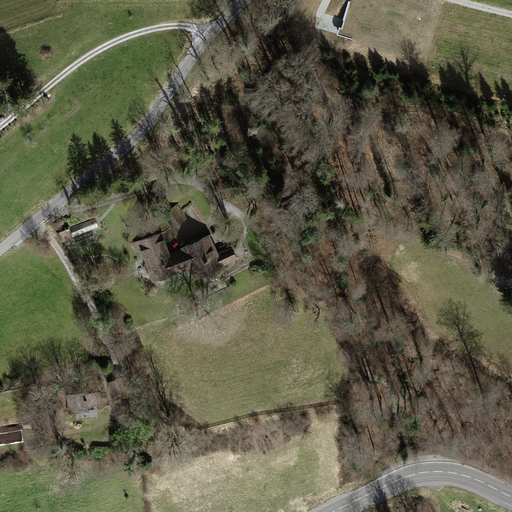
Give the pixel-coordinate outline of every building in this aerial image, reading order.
[(339,28),(338,34),(407,54),(416,22),(350,3),(343,29),(339,28)] [(96,221),(71,230),(75,240),(100,230),(96,221)] [(161,235),(138,245),(154,283),(189,269),(193,279),(236,262),(229,245),(204,255),(198,240),(168,252),(161,235)] [(511,253),(499,251),(494,275),(511,278),(511,253)] [(125,376),(107,384),(116,403),(134,395),(125,376)] [(99,394),(68,396),(68,415),(100,414),(99,394)]
